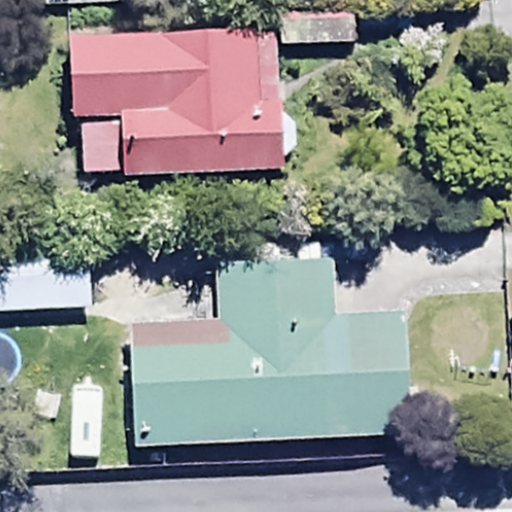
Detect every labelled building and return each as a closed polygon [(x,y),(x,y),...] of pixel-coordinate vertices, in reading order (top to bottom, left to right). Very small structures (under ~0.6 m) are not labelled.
[(302,0),(276,0),(276,49),(348,49),(347,0),(302,0)] [(271,34),(60,43),(63,125),(74,125),(76,179),(114,177),(114,183),(277,176),(271,34)] [(156,288),(151,245),(87,253),(92,295),(156,288)] [(0,319),(86,317),(85,247),(0,249),(0,319)] [(123,330),(127,454),(406,443),(402,317),(333,319),(330,253),(260,256),(260,268),(210,270),(212,326),(123,330)]
